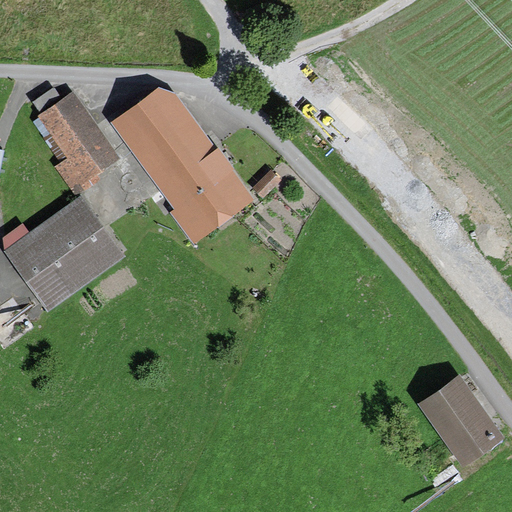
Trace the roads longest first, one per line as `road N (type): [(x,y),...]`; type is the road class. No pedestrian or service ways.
road 1 (residential): [(0,71),(176,81),(240,106),(383,249),(511,415)]
road 2 (track): [(402,0),(343,33),(232,69),(215,93)]
